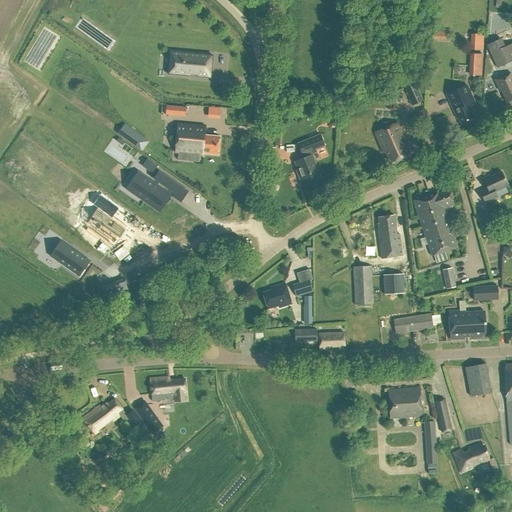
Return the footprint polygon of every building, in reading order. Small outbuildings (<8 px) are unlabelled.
[(454,32),(434,30),(433,38),(453,40),(454,32)] [(472,38),(472,50),(483,50),(483,38),(483,35),(473,34),(472,38)] [(501,38),(487,44),(491,54),(497,68),(511,61),(511,45),(506,48),(501,38)] [(197,77),(208,78),(210,78),(212,55),(170,52),(168,74),(189,76),(189,74),(197,74),(197,77)] [(472,54),(471,75),(482,75),(483,54),(472,54)] [(511,101),(511,77),(510,73),(495,80),(500,92),(501,91),(507,104),(511,101)] [(405,88),(412,106),(423,101),(419,92),(422,90),(418,82),(405,88)] [(467,85),(446,94),(450,103),(457,119),(459,118),(461,124),(473,119),(467,105),(469,105),(475,102),(467,85)] [(166,106),(166,115),(185,117),(186,107),(166,106)] [(411,154),(397,123),(375,133),(384,153),(385,152),(390,163),(411,154)] [(125,124),(118,134),(136,147),(143,137),(125,124)] [(220,136),(208,135),(206,135),(206,127),(180,124),(177,154),(171,153),(170,165),(192,167),(193,156),(204,157),(204,154),(218,155),(220,136)] [(316,149),(324,146),(320,135),(297,144),(302,155),(316,149)] [(321,178),(314,160),(319,158),(316,149),(302,155),(303,159),(294,162),(299,174),(297,174),(302,185),(321,178)] [(163,188),(165,185),(176,193),(174,196),(181,201),(188,191),(181,186),(160,171),(155,178),(161,182),(158,185),(139,172),(136,177),(141,181),(134,191),(145,199),(144,201),(151,206),(153,204),(160,209),(171,194),(163,188)] [(508,186),(501,172),(490,177),(489,175),(483,178),(487,188),(480,191),(485,203),(498,197),(495,192),(508,186)] [(445,209),(455,206),(449,190),(438,194),(438,193),(413,201),(431,257),(458,248),(445,209)] [(106,213),(95,230),(104,236),(106,234),(122,245),(130,234),(114,223),(116,220),(118,222),(124,213),(107,201),(101,209),(106,213)] [(476,214),(481,231),(491,228),(486,211),(476,214)] [(397,234),(395,215),(379,217),(379,223),(378,224),(379,229),(376,230),(380,258),(403,255),(400,234),(397,234)] [(89,262),(59,241),(50,254),(80,275),(89,262)] [(374,304),(372,266),(353,267),(355,305),(374,304)] [(452,267),(442,269),(446,289),(456,286),(452,267)] [(383,275),(384,294),(404,293),(404,274),(383,275)] [(310,280),(292,285),(296,297),(313,291),(310,280)] [(279,308),(292,304),(285,283),(270,287),(271,290),(263,293),(268,309),(278,306),(279,308)] [(107,285),(101,287),(103,292),(105,298),(111,296),(109,290),(107,285)] [(473,301),(498,300),(497,285),(473,287),(473,301)] [(148,299),(143,290),(126,297),(130,307),(148,299)] [(303,296),(304,324),(312,324),(312,296),(303,296)] [(460,310),(448,311),(450,340),(464,340),(464,338),(467,338),(466,312),(460,312),(460,310)] [(485,311),(466,312),(467,338),(470,338),(470,339),(486,338),(485,311)] [(434,328),(431,313),(393,319),(396,334),(434,328)] [(316,330),(295,330),(295,335),(295,337),(304,337),(304,341),(304,342),(317,341),(317,340),(319,340),(320,350),(330,349),(330,347),(345,346),(345,340),(344,333),(319,334),(317,334),(316,330)] [(492,393),(486,363),(465,367),(471,397),(492,393)] [(165,400),(165,396),(169,396),(176,396),(176,401),(186,400),(185,391),(186,391),(185,379),(169,380),(169,377),(150,379),(152,401),(165,400)] [(420,416),(418,388),(388,390),(390,419),(420,416)] [(441,433),(451,431),(452,430),(445,398),(434,400),(441,433)] [(125,414),(114,399),(102,408),(100,406),(83,419),(95,436),(100,432),(98,430),(112,421),(113,422),(121,417),(125,422),(129,419),(135,427),(143,422),(133,409),(125,414)] [(145,401),(134,408),(153,434),(163,427),(145,401)] [(435,421),(424,422),(426,463),(437,462),(435,421)] [(474,463),(486,459),(481,446),(479,447),(478,443),(467,447),(468,450),(461,452),(459,448),(451,451),(458,471),(475,465),(474,463)]
